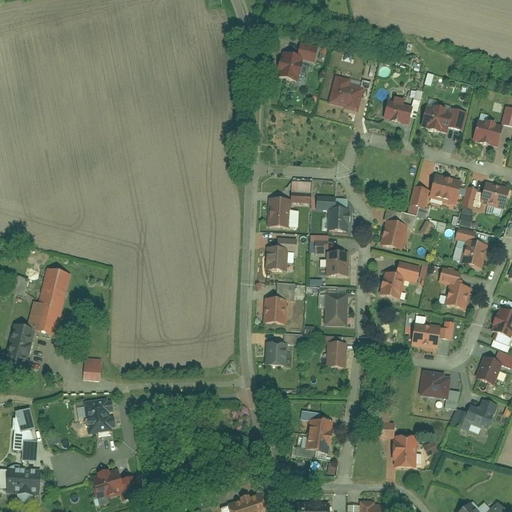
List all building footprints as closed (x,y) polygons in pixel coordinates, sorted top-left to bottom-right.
[(305,58),(285,53),(278,77),(299,84),(305,58)] [(353,81),(336,76),(329,105),(360,114),(366,89),(352,86),(353,81)] [(419,109),(422,94),(415,93),(412,108),(419,109)] [(414,109),(390,102),(385,120),(410,127),(414,109)] [(454,114),(429,107),(423,129),(449,136),(454,114)] [(499,127),(511,130),(511,110),(504,109),(499,127)] [(504,129),(479,122),(474,143),(499,150),(504,129)] [(464,183),(437,176),(431,199),(458,207),(464,183)] [(511,190),(487,184),(482,204),(506,211),(511,190)] [(465,190),(460,217),(470,218),(475,192),(465,190)] [(292,201),(270,200),(269,228),(290,230),(292,201)] [(350,212),(330,210),(328,233),(350,234),(350,212)] [(384,219),(412,228),(415,220),(386,211),(384,219)] [(469,230),(472,220),(460,217),(457,227),(469,230)] [(410,228),(388,223),(381,247),(404,253),(410,228)] [(424,223),(419,235),(429,238),(433,227),(424,223)] [(309,238),(309,250),(313,250),(313,257),(326,257),(326,238),(309,238)] [(489,248),(468,242),(463,264),(484,270),(489,248)] [(289,251),(268,250),(266,272),(288,273),(289,251)] [(350,254),(328,254),(328,278),(350,278),(350,254)] [(35,303),(28,329),(38,332),(59,338),(73,276),(48,270),(40,304),(35,303)] [(407,278),(386,273),(380,296),(401,302),(407,278)] [(24,299),(28,281),(10,277),(6,295),(24,299)] [(473,290),(451,284),(446,306),(467,311),(473,290)] [(349,296),(327,296),(326,327),(348,328),(349,296)] [(288,302),(266,300),(265,324),(287,325),(288,302)] [(504,314),(501,313),(493,334),(496,336),(493,344),(510,351),(511,346),(511,339),(510,339),(511,335),(511,312),(506,310),(504,314)] [(28,329),(14,325),(4,366),(28,372),(38,332),(28,329)] [(442,328),(417,325),(413,347),(439,352),(442,328)] [(288,346),(268,344),(266,367),(288,368),(288,346)] [(349,345),(329,344),(327,369),(348,370),(349,345)] [(503,365),(485,358),(477,379),(495,386),(503,365)] [(99,384),(101,362),(83,360),(81,383),(99,384)] [(447,376),(425,373),(421,397),(449,401),(452,379),(447,379),(447,376)] [(112,400),(86,404),(90,437),(116,433),(112,400)] [(481,409),(472,406),(466,422),(490,431),(499,408),(484,402),(481,409)] [(20,464),(32,465),(34,413),(12,413),(11,453),(20,453),(20,464)] [(393,425),(381,425),(381,413),(373,413),(372,441),(392,441),(393,425)] [(335,424),(311,420),(306,451),(332,455),(335,424)] [(419,439),(397,438),(397,447),(395,447),(394,463),(397,463),(396,470),(418,470),(419,439)] [(425,457),(437,455),(434,444),(423,447),(425,457)] [(211,479),(220,490),(231,481),(222,469),(211,479)] [(42,473),(10,470),(8,494),(42,496),(42,473)] [(119,471),(93,479),(100,502),(127,494),(119,471)] [(229,505),(231,511),(269,511),(264,495),(229,505)] [(331,511),(332,505),(298,503),(297,511),(331,511)] [(376,503),(361,503),(360,511),(387,511),(388,507),(376,507),(376,503)]
